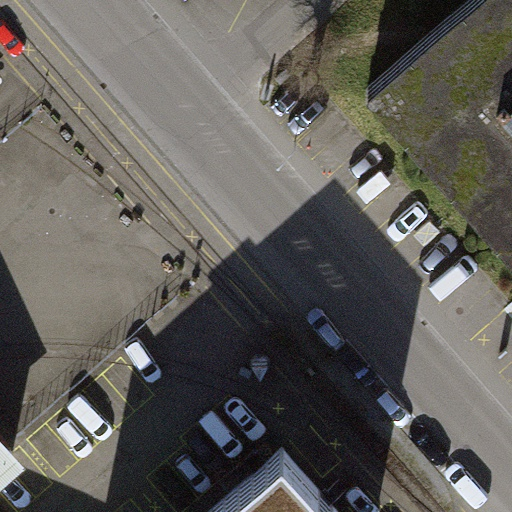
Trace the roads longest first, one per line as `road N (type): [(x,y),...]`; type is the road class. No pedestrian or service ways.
road 1 (unclassified): [(511,487),(89,0)]
road 2 (unknown): [(25,511),(306,250)]
road 3 (unknown): [(107,20),(0,115)]
